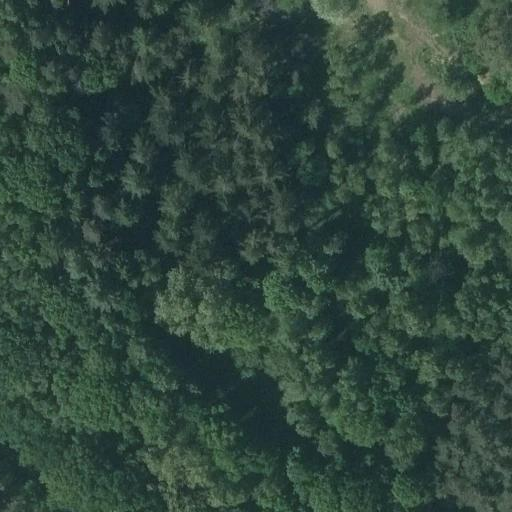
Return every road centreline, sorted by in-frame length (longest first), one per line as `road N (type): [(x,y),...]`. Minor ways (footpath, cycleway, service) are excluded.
road 1 (track): [(511,115),(478,79),(373,0)]
road 2 (unclassified): [(0,409),(118,511)]
